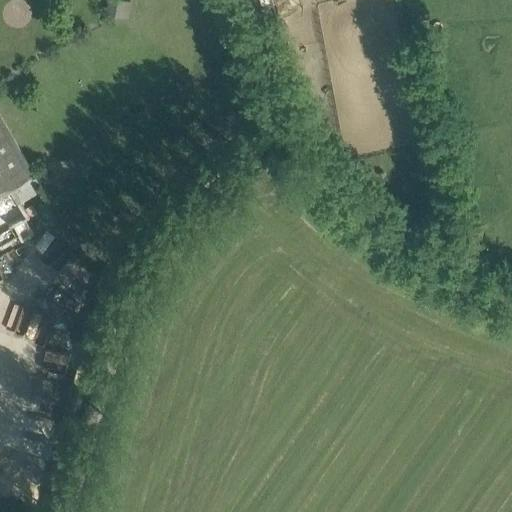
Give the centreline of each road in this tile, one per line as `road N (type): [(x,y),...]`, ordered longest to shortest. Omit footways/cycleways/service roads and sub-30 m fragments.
road 1 (track): [(290,124),(191,193),(157,237),(69,511)]
road 2 (unclassified): [(511,294),(408,249),(331,178),(290,124),(250,0)]
